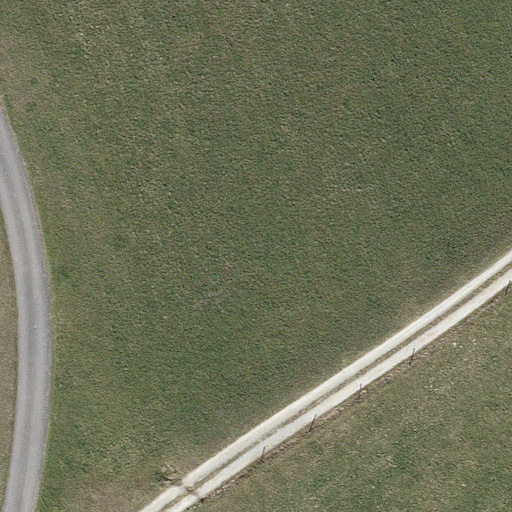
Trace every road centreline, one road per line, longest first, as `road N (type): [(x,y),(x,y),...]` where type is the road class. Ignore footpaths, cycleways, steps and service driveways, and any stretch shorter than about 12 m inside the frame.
road 1 (track): [(155,511),(511,267)]
road 2 (residential): [(16,511),(37,386),(35,270),(0,131)]
